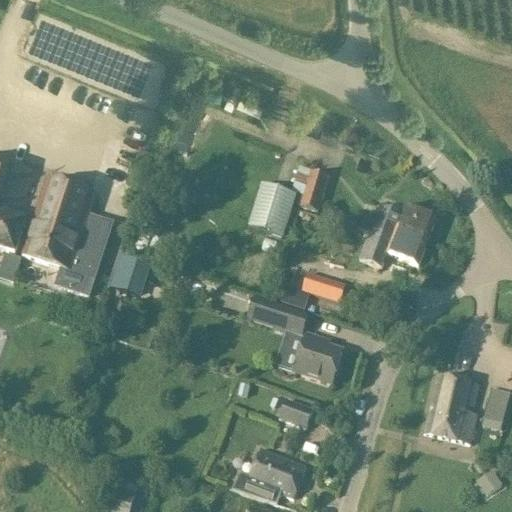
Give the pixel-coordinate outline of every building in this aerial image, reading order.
[(185,97),(177,124),(195,129),(203,102),(185,97)] [(323,126),(318,139),(353,152),(358,139),(323,126)] [(0,251),(14,256),(25,223),(15,219),(30,174),(0,163),(0,251)] [(300,170),(292,195),(298,197),(294,209),(299,210),(300,209),(319,216),(322,205),(323,205),(325,198),(325,197),(330,180),(300,170)] [(47,182),(22,260),(95,283),(113,228),(89,220),(88,220),(95,198),(47,182)] [(263,188),(251,225),(284,236),(295,198),(263,188)] [(364,214),(358,230),(371,235),(370,236),(390,244),(394,233),(427,246),(436,223),(403,210),(401,217),(381,209),(378,217),(377,219),(364,214)] [(390,244),(370,236),(360,264),(382,272),(388,257),(418,269),(427,246),(394,233),(390,244)] [(346,290),(308,278),(314,263),(294,255),(282,287),(284,288),(278,303),(316,316),(321,301),(340,307),(346,290)] [(134,291),(140,262),(125,258),(118,288),(134,291)] [(303,337),(309,318),(252,300),(246,319),(303,337)] [(306,339),(294,376),(332,388),(343,356),(319,348),(321,343),(306,339)] [(470,448),(477,419),(472,418),(479,390),(437,380),(423,436),(470,448)] [(241,388),(239,398),(246,399),(249,390),(241,388)] [(491,392),(486,410),(505,415),(511,397),(491,392)] [(279,423),(306,432),(314,413),(287,403),(279,423)] [(277,508),(281,498),(292,503),(305,470),(261,454),(252,478),(239,473),(232,493),(277,508)] [(110,511),(132,511),(142,481),(122,474),(110,511)] [(493,476),(478,487),(486,499),(501,489),(493,476)]
